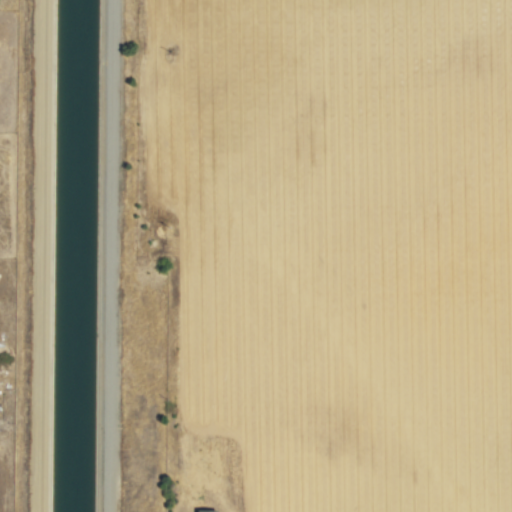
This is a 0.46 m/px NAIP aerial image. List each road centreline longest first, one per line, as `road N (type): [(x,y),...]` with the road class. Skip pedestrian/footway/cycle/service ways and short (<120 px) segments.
road 1 (track): [(110,0),(105,511)]
road 2 (track): [(32,511),(36,0)]
